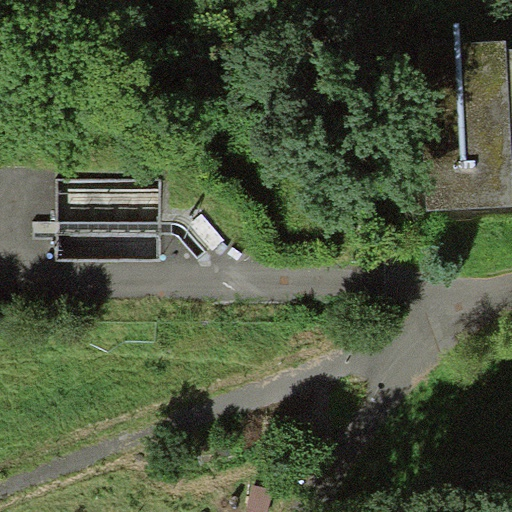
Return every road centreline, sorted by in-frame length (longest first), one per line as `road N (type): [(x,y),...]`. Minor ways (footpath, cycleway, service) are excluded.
road 1 (residential): [(0,474),(125,418),(421,350)]
road 2 (residential): [(322,511),(421,350)]
